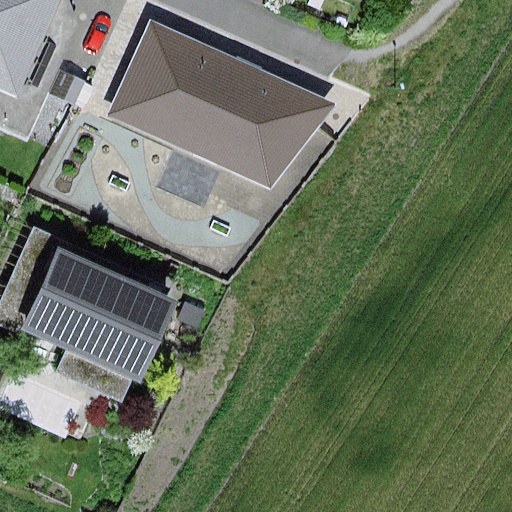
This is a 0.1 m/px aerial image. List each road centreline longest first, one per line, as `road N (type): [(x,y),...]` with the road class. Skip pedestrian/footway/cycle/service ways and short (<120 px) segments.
road 1 (residential): [(196,0),(330,61)]
road 2 (track): [(448,0),(401,44),(330,61)]
